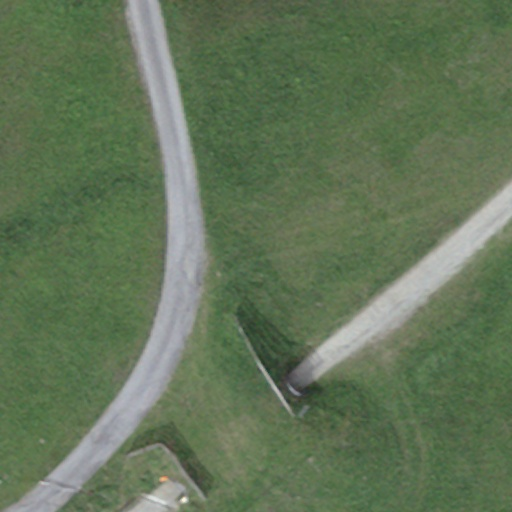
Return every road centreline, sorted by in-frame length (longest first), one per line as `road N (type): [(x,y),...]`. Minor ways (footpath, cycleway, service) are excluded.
road 1 (track): [(138,0),(185,199),(182,311),(86,461),(21,511)]
road 2 (track): [(148,511),(511,198)]
